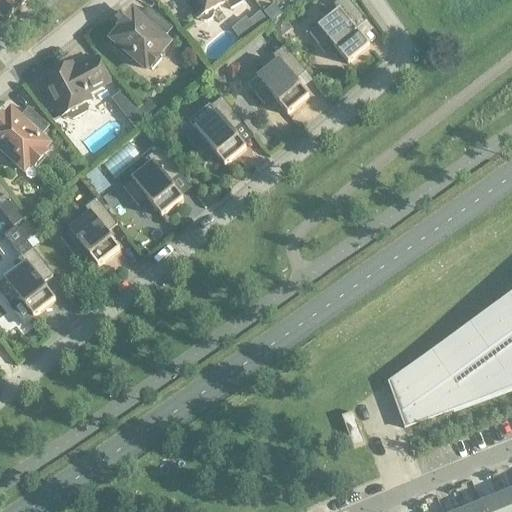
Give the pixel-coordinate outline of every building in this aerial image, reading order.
[(0,0),(0,16),(7,23),(28,0),(27,0),(0,0)] [(231,11),(244,3),(241,0),(185,0),(197,20),(198,20),(200,21),(202,22),(205,23),(208,22),(211,21),(213,19),(214,16),(214,13),(214,11),(227,4),(231,11)] [(366,23),(347,0),(341,0),(333,6),(338,12),(309,37),(324,55),(325,54),(324,52),(332,46),(349,66),(370,48),(356,32),(366,23)] [(274,5),(264,14),(272,24),(282,16),(274,5)] [(161,60),(158,57),(168,46),(162,41),(171,30),(148,10),(147,12),(148,12),(142,20),(141,19),(139,21),(134,17),(113,42),(116,44),(113,48),(131,63),(134,60),(146,70),(148,68),(152,71),(161,60)] [(260,14),(249,23),(258,33),(269,24),(260,14)] [(282,20),(272,28),(280,37),(285,33),(286,25),(282,20)] [(295,82),(306,74),(284,48),(273,57),(278,63),(249,87),(264,105),(265,105),(263,103),(271,97),(288,117),(309,99),(295,82)] [(87,95),(110,83),(98,60),(81,69),(82,70),(76,74),(71,65),(42,80),(62,118),(66,115),(68,119),(73,120),(87,113),(88,109),(86,105),(91,102),(87,95)] [(136,134),(148,124),(123,93),(111,102),(136,134)] [(233,134),(243,125),(222,99),(211,108),(216,114),(186,138),(201,157),(202,156),(201,154),(209,148),(225,168),(246,151),(233,134)] [(140,110),(150,123),(159,116),(149,103),(140,110)] [(36,170),(47,158),(41,153),(47,146),(39,139),(48,128),(29,110),(19,121),(12,114),(6,120),(3,117),(0,120),(0,155),(8,162),(11,159),(24,172),(30,165),(36,170)] [(138,205),(146,198),(162,219),(183,202),(170,185),(181,176),(160,150),(148,159),(153,165),(123,189),(138,207),(139,206),(138,205)] [(0,185),(0,207),(10,199),(0,185)] [(10,199),(0,207),(14,225),(24,217),(10,199)] [(107,235),(117,227),(97,200),(85,209),(90,215),(60,238),(74,257),(75,256),(74,255),(82,248),(98,269),(120,252),(107,235)] [(42,285),(53,277),(33,250),(21,259),(26,265),(0,284),(0,293),(10,307),(11,306),(10,305),(18,298),(34,319),(56,302),(42,285)] [(511,298),(389,385),(405,431),(454,413),(511,392),(511,298)] [(365,446),(353,414),(342,418),(354,450),(365,446)] [(511,511),(511,492),(499,498),(504,511),(511,511)] [(504,511),(499,498),(481,505),(483,511),(504,511)]
